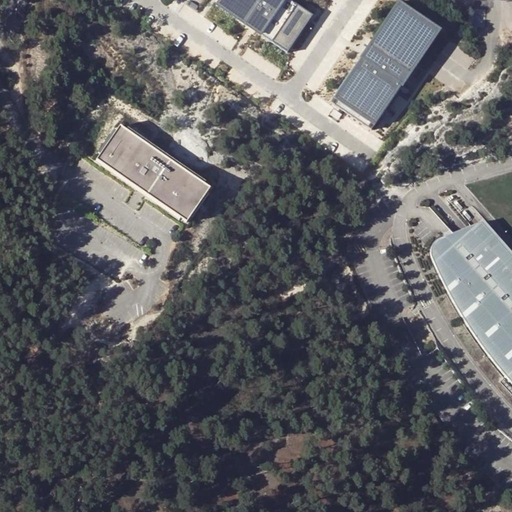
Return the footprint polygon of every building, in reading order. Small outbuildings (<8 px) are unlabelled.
[(227,33),(250,0),(203,0),(196,11),(227,33)] [(297,112),(376,0),(250,0),(227,33),(214,52),(297,112)] [(448,33),(401,0),(376,0),(297,112),(360,154),(448,33)] [(120,126),(96,161),(186,223),(210,188),(120,126)] [(511,257),(480,221),(438,237),(435,239),(431,243),(430,246),(429,251),(432,260),(437,272),(449,295),(463,319),(477,339),(491,358),(505,375),(511,383),(511,257)]
